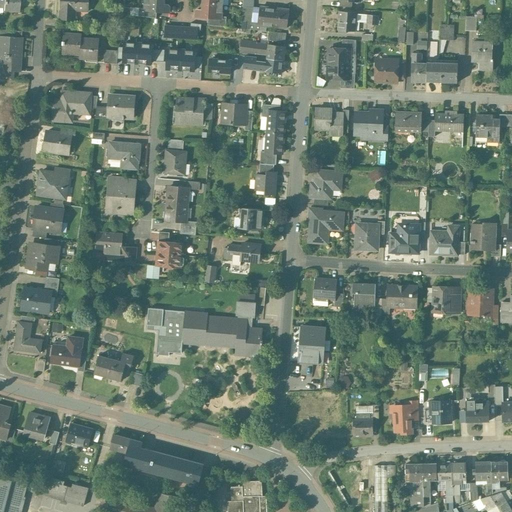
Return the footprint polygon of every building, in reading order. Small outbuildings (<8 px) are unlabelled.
[(20,0),(0,0),(0,5),(5,6),(5,10),(19,11),(20,0)] [(89,0),(61,0),(60,19),(71,20),(72,10),(89,11),(89,0)] [(163,0),(144,0),(144,8),(144,11),(157,12),(169,12),(169,7),(168,5),(164,4),(163,0)] [(222,5),(203,3),(202,10),(198,9),(196,11),(196,17),(208,18),(221,19),(221,16),(222,5)] [(253,7),(243,7),(241,28),(242,28),(242,29),(266,31),(267,26),(257,25),(260,8),(253,7)] [(289,10),(260,7),(260,8),(257,25),(267,26),(287,28),(289,10)] [(144,8),(139,8),(138,16),(156,18),(157,12),(144,11),(144,8)] [(357,13),(339,11),(338,30),(338,33),(346,34),(346,31),(355,31),(356,23),(356,14),(357,13)] [(375,15),(367,15),(366,28),(374,29),(375,15)] [(221,19),(208,18),(208,25),(225,27),(226,17),(221,16),(221,19)] [(477,17),(466,17),(466,31),(476,31),(477,17)] [(190,29),(165,26),(165,37),(197,39),(198,30),(190,29)] [(286,33),(268,31),(267,40),(285,43),(286,33)] [(82,35),(63,33),(62,53),(80,54),(81,38),(82,38),(82,35)] [(9,37),(0,36),(0,55),(2,56),(1,71),(13,72),(21,72),(22,57),(21,57),(21,52),(23,53),(23,50),(21,50),(22,39),(24,39),(24,38),(9,37)] [(82,38),(81,38),(80,54),(80,58),(98,59),(99,39),(82,38)] [(356,40),(342,39),(342,49),(350,49),(350,54),(355,55),(356,40)] [(257,42),(242,40),(240,52),(255,54),(255,53),(266,54),(266,58),(283,60),(284,47),(268,45),(256,43),(257,42)] [(123,62),(137,63),(138,43),(125,42),(124,47),(123,59),(123,62)] [(493,43),(473,42),(472,61),(481,62),(480,70),(493,70),(493,60),(492,59),(493,43)] [(138,43),(137,63),(151,64),(151,61),(152,49),(152,44),(138,43)] [(342,49),(329,48),(328,63),(349,64),(350,54),(350,49),(342,49)] [(182,50),(168,49),(167,69),(180,70),(182,50)] [(182,50),(180,70),(194,71),(194,68),(195,56),(196,51),(182,50)] [(421,53),(412,53),(411,81),(426,81),(426,64),(421,64),(421,53)] [(202,57),(195,56),(194,68),(202,68),(202,57)] [(283,60),(266,58),(266,62),(257,61),(257,60),(256,60),(256,57),(245,56),(243,69),(281,73),(283,60)] [(231,60),(210,59),(209,72),(231,73),(231,60)] [(385,63),(376,62),(375,81),(389,82),(389,80),(397,80),(397,78),(398,61),(387,60),(385,62),(385,63)] [(436,63),(427,63),(426,64),(426,81),(441,82),(442,63),(442,60),(436,60),(436,63)] [(459,61),(451,60),(451,63),(442,63),(441,82),(457,83),(459,61)] [(406,61),(398,61),(397,78),(405,79),(406,61)] [(349,64),(328,63),(328,78),(341,79),(349,79),(349,74),(349,64)] [(13,72),(1,71),(0,74),(0,77),(14,79),(14,78),(13,78),(13,72)] [(355,74),(349,74),(349,79),(341,79),(340,88),(354,89),(355,74)] [(66,103),(52,102),(50,121),(72,122),(73,113),(90,114),(90,108),(91,96),(91,93),(66,92),(66,103)] [(135,97),(110,95),(109,108),(108,117),(109,117),(133,119),(135,97)] [(98,96),(91,96),(90,108),(96,109),(97,107),(98,96)] [(188,100),(183,100),(179,102),(179,105),(176,104),(176,106),(177,106),(176,121),(185,121),(185,122),(195,123),(196,119),(203,119),(203,118),(204,103),(191,102),(188,100)] [(213,105),(206,105),(206,103),(204,103),(203,118),(212,119),(213,105)] [(247,104),(223,103),(222,120),(230,120),(230,124),(245,125),(246,125),(247,111),(247,104)] [(280,106),(264,105),(263,117),(269,117),(269,110),(280,111),(280,106)] [(109,108),(97,107),(96,109),(95,119),(109,120),(109,117),(108,117),(109,108)] [(332,109),(316,108),(315,129),(330,130),(330,135),(342,135),(343,120),(343,113),(332,113),(332,109)] [(280,111),(269,110),(269,117),(268,131),(284,133),(285,112),(280,111)] [(375,114),(355,114),(354,135),(361,135),(361,136),(375,137),(375,132),(381,132),(383,132),(383,126),(383,111),(375,110),(375,114)] [(253,111),(247,111),(246,125),(245,125),(245,130),(252,131),(253,111)] [(422,112),(395,111),(395,131),(421,132),(422,119),(422,112)] [(464,114),(436,113),(436,120),(435,131),(464,132),(464,114)] [(487,137),(488,115),(476,115),(476,137),(487,137)] [(488,115),(487,137),(487,142),(500,142),(500,126),(499,126),(500,119),(492,119),(492,115),(488,115)] [(76,129),(62,127),(61,133),(72,135),(75,136),(76,129)] [(61,133),(47,131),(44,150),(69,154),(72,135),(61,133)] [(284,133),(268,131),(266,152),(277,153),(282,154),(284,133)] [(106,133),(93,132),(92,139),(105,140),(106,133)] [(184,141),(169,139),(168,150),(183,151),(184,141)] [(141,145),(110,143),(109,158),(122,159),(122,168),(138,170),(138,161),(140,161),(141,145)] [(168,150),(166,150),(164,173),(185,175),(187,152),(183,151),(168,150)] [(277,153),(266,152),(261,151),(260,164),(274,165),(276,165),(277,153)] [(274,165),(260,164),(259,175),(267,175),(267,173),(267,172),(274,172),(274,165)] [(342,172),(316,170),(315,183),(312,183),(311,197),(315,197),(329,198),(332,198),(332,188),(341,189),(342,172)] [(55,173),(41,171),(38,195),(63,198),(65,188),(67,188),(69,175),(55,173)] [(274,172),(267,172),(267,173),(267,175),(259,175),(257,175),(256,190),(266,191),(266,193),(265,193),(265,194),(275,195),(275,187),(274,187),(275,180),(276,180),(276,173),(274,172)] [(133,181),(110,179),(109,196),(111,196),(110,209),(124,210),(124,212),(133,213),(134,197),(132,196),(133,181)] [(200,182),(184,181),(183,188),(189,188),(189,189),(200,190),(200,182)] [(183,188),(169,186),(167,203),(187,205),(189,189),(189,188),(183,188)] [(329,198),(315,197),(314,205),(329,206),(329,198)] [(187,205),(167,203),(166,220),(181,221),(186,222),(186,221),(187,205)] [(50,208),(36,206),(33,229),(47,231),(61,233),(64,211),(64,210),(50,208)] [(262,210),(242,208),(241,218),(243,218),(243,228),(249,228),(249,229),(261,230),(261,229),(263,210),(262,210)] [(323,209),(310,208),(309,217),(312,217),(322,218),(323,211),(323,209)] [(322,218),(312,217),(310,242),(328,243),(329,229),(342,230),(344,213),(323,211),(322,218)] [(197,222),(186,221),(186,222),(181,221),(180,233),(196,235),(197,222)] [(494,223),(483,223),(483,224),(472,224),(472,235),(474,235),(473,241),(470,241),(470,243),(472,243),(471,250),(492,251),(495,251),(495,245),(496,230),(494,229),(494,223)] [(419,225),(404,224),(404,234),(391,233),(391,252),(419,253),(420,238),(420,225),(419,225)] [(378,225),(357,225),(356,249),(378,250),(378,234),(379,225),(378,225)] [(449,232),(432,231),(431,253),(458,254),(458,241),(459,226),(449,226),(449,232)] [(47,231),(34,229),(33,236),(45,238),(46,238),(47,231)] [(170,233),(159,232),(159,241),(169,242),(170,233)] [(120,236),(96,234),(95,250),(105,251),(104,254),(106,254),(112,254),(111,259),(122,260),(123,257),(124,257),(124,260),(125,260),(125,250),(126,248),(120,247),(120,236)] [(46,238),(45,238),(44,245),(58,247),(59,240),(46,238)] [(169,242),(159,241),(158,254),(182,256),(183,243),(181,243),(179,241),(175,241),(173,242),(169,242)] [(241,260),(258,262),(260,245),(243,243),(243,246),(229,245),(229,248),(225,248),(223,259),(233,260),(232,264),(240,265),(241,260)] [(43,247),(31,245),(27,268),(43,270),(45,261),(56,263),(59,247),(58,247),(44,245),(43,247)] [(502,245),(495,245),(495,251),(492,251),(491,256),(501,257),(502,245)] [(135,251),(125,250),(125,260),(124,260),(124,263),(134,264),(135,251)] [(182,256),(158,254),(156,266),(171,267),(173,269),(177,270),(179,268),(180,268),(182,256)] [(148,265),(137,264),(136,279),(147,280),(148,265)] [(215,267),(207,266),(205,281),(213,282),(215,267)] [(60,279),(46,277),(44,290),(52,292),(51,295),(57,296),(60,279)] [(338,281),(315,279),(314,298),(329,299),(335,300),(336,300),(337,294),(338,281)] [(376,284),(353,283),(353,293),(357,293),(356,302),(360,302),(360,307),(375,308),(376,298),(376,284)] [(402,285),(400,286),(399,285),(398,285),(398,286),(395,286),(395,287),(390,287),(389,299),(391,299),(391,302),(393,302),(393,304),(398,304),(398,306),(417,307),(417,297),(417,294),(416,292),(415,290),(412,290),(405,289),(406,288),(405,286),(404,285),(402,285)] [(453,287),(434,286),(433,311),(453,312),(453,298),(453,290),(453,287)] [(44,290),(24,288),(21,309),(49,313),(51,295),(52,292),(44,290)] [(493,289),(470,288),(469,316),(470,316),(470,311),(477,311),(477,316),(483,316),(483,318),(485,318),(485,317),(491,317),(492,317),(492,305),(493,289)] [(254,296),(240,294),(239,302),(238,301),(237,311),(239,311),(238,318),(248,319),(247,327),(252,327),(252,317),(254,317),(255,303),(253,303),(254,296)] [(344,294),(337,294),(336,300),(335,300),(335,307),(343,307),(344,294)] [(329,299),(314,298),(314,303),(314,305),(328,306),(329,299)] [(389,299),(382,299),(382,312),(382,314),(391,314),(391,302),(391,299),(389,299)] [(185,311),(164,310),(164,309),(148,308),(147,325),(147,330),(158,331),(156,355),(169,356),(170,352),(182,353),(182,344),(185,311)] [(208,313),(185,311),(182,344),(204,346),(207,316),(208,315),(208,313)] [(35,317),(22,315),(21,321),(31,323),(31,324),(34,324),(35,317)] [(263,328),(252,327),(247,327),(248,319),(238,318),(208,316),(208,315),(207,316),(204,346),(236,348),(235,355),(260,358),(261,346),(261,344),(262,344),(262,340),(261,340),(263,328)] [(21,321),(18,321),(14,349),(40,353),(42,343),(29,341),(31,324),(31,323),(21,321)] [(62,324),(54,323),(53,331),(57,332),(58,328),(62,328),(62,324)] [(326,327),(301,325),(300,337),(302,337),(301,350),(299,349),(298,361),(323,363),(326,327)] [(68,347),(54,345),(52,363),(78,366),(79,367),(81,354),(83,339),(73,338),(71,350),(68,350),(68,347)] [(121,361),(99,355),(94,374),(121,381),(124,370),(130,372),(134,356),(123,353),(121,361)] [(87,355),(81,354),(79,367),(78,366),(78,369),(85,370),(87,355)] [(46,360),(39,359),(37,370),(44,371),(46,360)] [(146,375),(133,372),(130,383),(143,387),(146,375)] [(336,392),(324,391),(323,396),(313,395),(312,405),(324,407),(322,417),(335,419),(337,398),(341,398),(341,391),(336,392)] [(451,401),(431,401),(431,410),(434,410),(434,423),(451,423),(451,401)] [(489,401),(466,401),(467,403),(468,403),(468,421),(483,421),(483,422),(490,422),(489,401)] [(420,402),(411,402),(411,405),(412,405),(412,418),(420,418),(420,407),(420,402)] [(411,405),(396,406),(396,413),(393,413),(393,422),(396,422),(397,431),(403,431),(403,433),(413,433),(412,418),(412,405),(411,405)] [(0,406),(0,437),(7,440),(9,431),(11,426),(7,425),(11,409),(0,406)] [(51,419),(42,416),(30,413),(24,434),(26,434),(26,433),(43,438),(43,439),(45,439),(51,419)] [(356,419),(353,419),(354,436),(374,435),(373,418),(356,419)] [(197,422),(196,431),(213,432),(213,423),(197,422)] [(72,424),(67,441),(88,447),(93,430),(72,424)] [(15,432),(9,431),(7,440),(5,445),(11,447),(15,432)] [(60,432),(53,431),(50,444),(56,446),(60,432)] [(175,511),(179,498),(159,493),(155,508),(133,502),(142,470),(198,485),(203,465),(141,448),(142,443),(114,435),(110,449),(127,453),(124,465),(135,468),(126,501),(111,497),(107,511),(175,511)] [(61,462),(53,460),(50,470),(58,472),(61,462)] [(508,461),(491,462),(492,488),(493,494),(500,492),(506,491),(506,487),(499,487),(499,482),(498,482),(498,479),(508,479),(508,461)] [(466,462),(452,463),(453,483),(466,483),(466,462)] [(491,462),(475,462),(476,469),(473,469),(473,474),(476,474),(476,480),(487,480),(487,482),(486,482),(486,488),(492,488),(491,462)] [(423,463),(405,464),(405,465),(406,481),(414,481),(414,495),(412,495),(412,501),(424,501),(423,463)] [(436,463),(423,463),(424,501),(424,502),(431,502),(430,484),(428,481),(437,480),(436,463)] [(453,483),(452,463),(436,463),(437,480),(446,480),(446,495),(453,495),(453,489),(453,483)] [(388,465),(374,465),(374,511),(387,511),(388,477),(395,477),(395,465),(388,465)] [(65,482),(50,477),(45,496),(84,506),(89,488),(73,484),(72,488),(64,485),(65,482)] [(9,482),(1,511),(18,511),(20,511),(22,507),(24,499),(24,498),(23,497),(27,483),(9,478),(8,482),(9,482)] [(8,482),(0,479),(0,511),(1,511),(9,482),(8,482)] [(232,501),(228,501),(228,511),(266,511),(266,497),(262,497),(262,481),(242,482),(242,487),(231,487),(232,501)] [(477,482),(470,483),(470,484),(470,502),(478,499),(477,482)] [(486,497),(480,498),(485,506),(480,509),(481,511),(482,511),(487,509),(488,511),(511,511),(500,492),(493,494),(486,497)] [(424,501),(412,501),(412,506),(414,506),(414,510),(424,507),(424,502),(424,501)] [(414,510),(409,511),(439,511),(438,502),(424,507),(414,510)]
